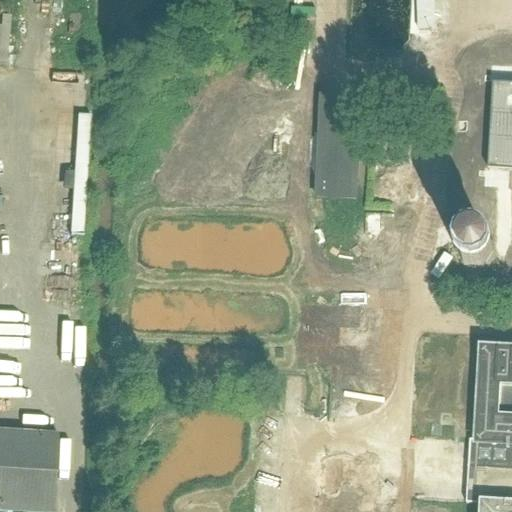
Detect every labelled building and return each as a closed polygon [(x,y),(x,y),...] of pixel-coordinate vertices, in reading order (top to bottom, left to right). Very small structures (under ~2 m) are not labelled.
[(461,60),(471,60),(469,30),(459,31),(461,60)] [(511,88),(495,87),(490,173),(511,174),(511,88)] [(321,98),(317,200),(319,200),(319,199),(354,201),(357,201),(361,100),(358,100),(358,101),(325,99),(325,98),(321,98)] [(71,229),(85,229),(89,111),(75,111),(71,229)] [(464,269),(477,270),(484,271),(494,254),(485,237),(466,236),(455,252),(464,269)] [(511,511),(511,352),(482,351),(477,443),(470,442),(466,506),(480,507),(479,511),(511,511)] [(0,511),(52,511),(57,436),(0,432),(0,511)] [(326,449),(323,511),(356,511),(359,451),(326,449)]
